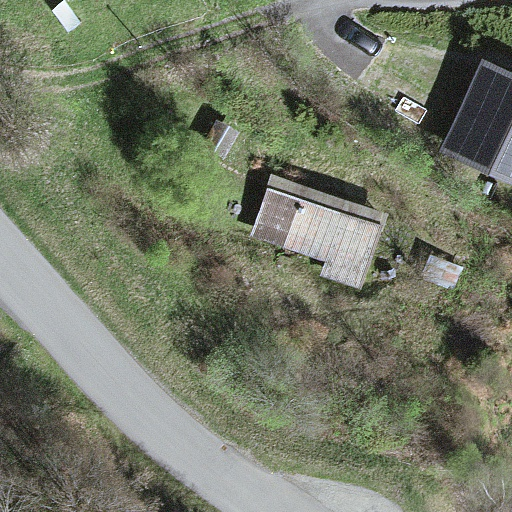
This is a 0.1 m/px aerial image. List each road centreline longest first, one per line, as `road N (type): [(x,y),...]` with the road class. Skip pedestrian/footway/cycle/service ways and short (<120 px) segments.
road 1 (unclassified): [(275,511),(170,437),(0,250)]
road 2 (track): [(323,0),(68,79),(0,73)]
